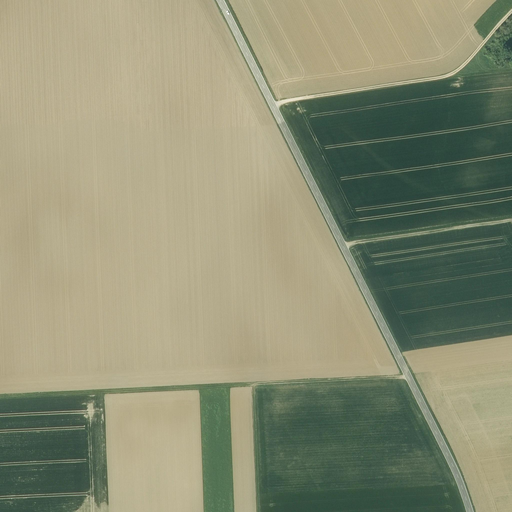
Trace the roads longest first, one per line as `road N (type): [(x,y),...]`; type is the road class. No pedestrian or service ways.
road 1 (secondary): [(469,511),(220,0)]
road 2 (track): [(0,396),(251,385),(257,511)]
road 3 (track): [(271,105),(447,77),(511,15)]
road 4 (track): [(342,244),(511,220)]
road 5 (track): [(251,385),(407,376)]
